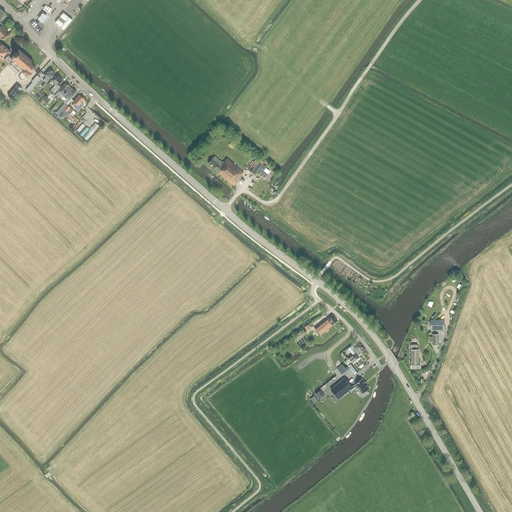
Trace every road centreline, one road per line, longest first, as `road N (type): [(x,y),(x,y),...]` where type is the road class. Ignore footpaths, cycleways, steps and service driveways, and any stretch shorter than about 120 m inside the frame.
road 1 (secondary): [(479,511),(364,325),(96,97),(0,0)]
road 2 (track): [(280,194),(420,0)]
